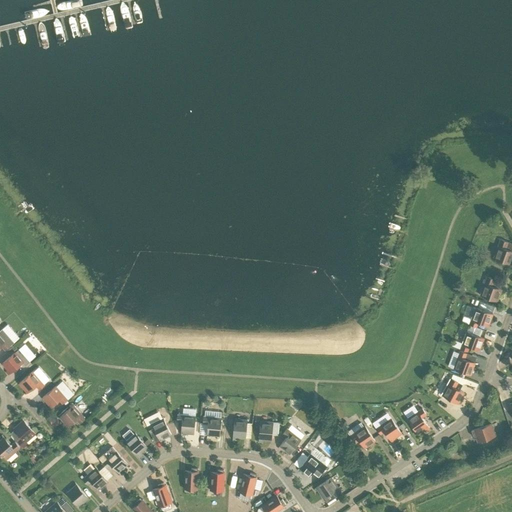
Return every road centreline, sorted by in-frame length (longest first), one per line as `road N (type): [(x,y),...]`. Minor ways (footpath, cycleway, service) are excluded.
road 1 (residential): [(309,511),(269,465),(180,454),(102,511)]
road 2 (residential): [(490,379),(460,425),(332,511)]
